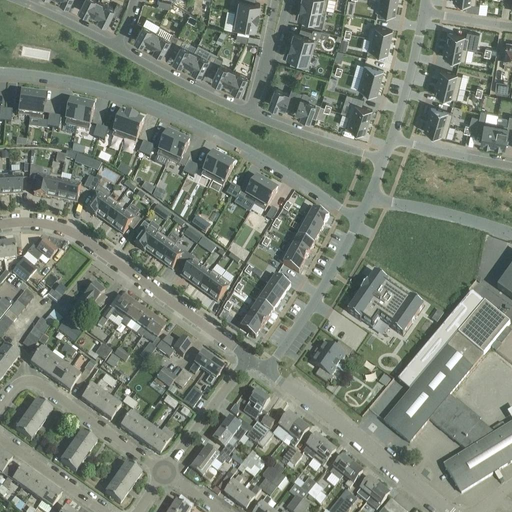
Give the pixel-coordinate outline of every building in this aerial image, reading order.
[(89,12),(94,15),(101,2),(97,0),(83,0),(84,0),(80,10),(88,14),(89,12)] [(237,0),(235,12),(258,16),(259,12),(260,4),(255,3),(256,0),(243,0),(243,1),(239,0),(237,0)] [(301,0),(301,5),(322,10),(326,11),(328,0),(301,0)] [(396,15),(398,2),(383,0),(377,0),(376,11),(396,15)] [(480,5),(475,4),(475,0),(453,0),(453,1),(466,3),(465,10),(479,12),(480,5)] [(106,4),(101,2),(94,15),(99,18),(99,19),(107,24),(112,14),(117,17),(123,6),(117,3),(115,8),(106,4)] [(322,10),(301,5),(300,9),(298,17),(303,18),(302,24),(314,26),(316,20),(319,21),(322,10)] [(258,16),(235,12),(233,24),(232,30),(250,33),(251,27),(256,28),(257,21),(258,21),(258,16)] [(190,16),(187,22),(194,25),(197,20),(190,16)] [(150,45),(157,32),(152,29),(143,24),(135,39),(144,44),(144,42),(150,45)] [(370,38),(390,42),(393,30),(373,26),(370,38)] [(294,32),(292,40),(291,44),(313,51),(317,39),(311,37),(313,32),(301,28),(299,34),(294,32)] [(154,49),(162,54),(167,45),(173,49),(178,38),(173,35),(170,39),(162,35),(157,32),(150,45),(155,48),(154,49)] [(448,32),(446,45),(466,48),(468,36),(448,32)] [(236,40),(248,42),(249,36),(237,34),(236,40)] [(188,65),(195,52),(189,50),(181,46),(183,41),(178,38),(173,49),(178,51),(173,60),(182,64),(183,63),(188,65)] [(390,42),(370,38),(368,50),(388,55),(390,42)] [(313,51),(291,44),(289,49),(287,56),(292,58),(290,64),(308,69),(313,51)] [(463,61),(466,48),(446,45),(443,57),(463,61)] [(195,52),(188,65),(193,68),(192,69),(201,74),(206,64),(211,67),(217,56),(211,54),(209,59),(200,55),(195,52)] [(222,82),(227,84),(233,71),(228,68),(219,64),(222,59),(217,56),(211,67),(217,70),(212,79),(221,83),(222,82)] [(361,77),(381,83),(384,71),(364,65),(361,77)] [(440,70),(438,82),(457,87),(460,75),(440,70)] [(233,71),(227,84),(233,86),(232,88),(241,92),(247,77),(239,73),(233,71)] [(331,77),(328,88),(334,90),(337,79),(331,77)] [(381,83),(361,77),(358,89),(377,95),(381,83)] [(503,82),(497,81),(495,91),(497,94),(507,95),(509,86),(502,85),(503,82)] [(454,99),(457,87),(438,82),(435,94),(454,99)] [(293,102),(297,91),(292,89),(290,94),(284,92),(275,88),(269,104),(278,107),(279,106),(285,108),(288,100),(293,102)] [(297,91),(293,102),(299,104),(296,112),(302,114),(301,116),(310,119),(316,104),(307,100),(301,98),(303,93),(297,91)] [(18,113),(30,115),(32,95),(21,93),(18,113)] [(32,95),(30,115),(42,116),(44,96),(32,95)] [(78,124),(83,104),(71,101),(66,121),(78,124)] [(353,103),(350,115),(369,122),(373,110),(353,103)] [(83,104),(78,124),(90,127),(94,107),(83,104)] [(431,107),(428,119),(447,125),(451,113),(431,107)] [(487,111),(481,110),(478,127),(484,128),(481,143),(483,143),(485,146),(489,146),(491,145),(493,145),(497,123),(486,121),(487,111)] [(46,128),(52,129),(54,117),(49,115),(46,128)] [(125,138),(132,118),(127,116),(126,117),(121,115),(114,134),(125,138)] [(365,133),(369,122),(350,115),(346,127),(365,133)] [(508,125),(497,123),(493,145),(494,145),(496,148),(500,148),(502,147),(504,147),(507,132),(511,133),(511,115),(510,116),(508,125)] [(54,117),(52,129),(58,130),(60,118),(54,117)] [(132,118),(125,138),(136,142),(143,123),(137,121),(138,120),(132,118)] [(447,125),(428,119),(424,131),(444,137),(447,125)] [(99,141),(102,128),(97,126),(93,139),(99,141)] [(108,130),(102,128),(99,141),(104,142),(108,130)] [(159,152),(170,157),(179,138),(168,133),(159,152)] [(179,138),(170,157),(181,162),(189,143),(179,138)] [(138,155),(144,157),(149,145),(143,143),(138,155)] [(149,145),(144,157),(149,159),(154,147),(149,145)] [(101,152),(98,159),(108,164),(111,156),(101,152)] [(66,153),(66,156),(65,159),(75,161),(76,155),(66,153)] [(64,164),(65,159),(66,156),(57,154),(56,162),(64,164)] [(214,178),(224,160),(213,155),(204,173),(214,178)] [(98,172),(102,165),(91,160),(78,156),(76,163),(90,169),(91,167),(97,170),(97,171),(98,172)] [(234,166),(224,160),(214,178),(225,184),(234,166)] [(182,174),(188,177),(193,165),(188,163),(182,174)] [(121,164),(117,171),(128,176),(132,169),(121,164)] [(193,165),(188,177),(193,179),(199,168),(193,165)] [(104,167),(101,174),(114,182),(118,175),(104,167)] [(0,177),(0,195),(11,195),(10,173),(9,173),(10,177),(0,177)] [(10,173),(11,195),(22,195),(21,173),(10,173)] [(45,198),(46,197),(45,197),(50,175),(49,178),(38,176),(34,196),(45,198)] [(45,197),(46,197),(55,199),(60,177),(50,175),(45,197)] [(61,177),(60,177),(55,199),(66,201),(70,183),(60,181),(61,177)] [(84,188),(90,190),(95,180),(90,177),(84,188)] [(247,196),(257,202),(267,185),(257,179),(247,196)] [(95,180),(90,190),(95,193),(100,182),(95,180)] [(333,194),(338,184),(333,182),(328,191),(333,194)] [(81,186),(70,183),(66,201),(77,204),(81,186)] [(142,188),(151,194),(155,189),(146,183),(142,188)] [(225,196),(230,199),(237,188),(232,185),(225,196)] [(278,191),(267,185),(257,202),(267,208),(278,191)] [(242,191),(237,188),(230,199),(236,202),(242,191)] [(145,196),(140,192),(137,197),(142,201),(145,196)] [(108,201),(107,201),(98,194),(87,211),(96,218),(97,216),(108,201)] [(97,216),(105,222),(116,207),(118,204),(109,198),(107,201),(108,201),(97,216)] [(153,213),(160,218),(165,211),(158,206),(153,213)] [(116,207),(105,222),(114,229),(125,213),(116,207)] [(272,209),(265,220),(270,223),(277,212),(272,209)] [(308,220),(324,228),(329,218),(314,210),(308,220)] [(127,211),(125,213),(114,229),(123,235),(129,228),(133,231),(141,221),(136,217),(127,211)] [(193,223),(205,232),(210,225),(198,216),(193,223)] [(324,228),(308,220),(303,228),(319,237),(324,228)] [(135,246),(144,253),(158,233),(144,223),(137,234),(142,237),(135,246)] [(319,237),(303,228),(299,237),(314,246),(319,237)] [(166,238),(158,233),(144,253),(145,253),(146,251),(154,258),(165,242),(164,241),(166,238)] [(198,236),(193,242),(197,245),(202,239),(198,236)] [(314,246),(299,237),(294,246),(309,255),(314,246)] [(198,244),(211,254),(216,248),(203,238),(198,244)] [(50,261),(57,252),(45,241),(37,250),(33,246),(27,253),(38,262),(43,256),(43,257),(49,262),(50,261)] [(2,244),(4,261),(16,260),(14,242),(2,244)] [(154,258),(163,264),(176,246),(174,244),(172,247),(165,242),(154,258)] [(190,256),(176,246),(163,264),(172,270),(177,263),(182,267),(190,256)] [(294,246),(289,256),(304,264),(309,255),(294,246)] [(182,277),(191,284),(204,266),(201,264),(199,266),(190,260),(193,257),(190,256),(182,267),(187,270),(182,277)] [(299,274),(304,264),(289,256),(284,265),(299,274)] [(37,270),(23,259),(12,272),(26,283),(37,270)] [(211,271),(204,266),(191,284),(200,290),(211,275),(209,274),(211,271)] [(230,283),(234,277),(217,266),(213,271),(230,283)] [(511,267),(497,289),(511,299),(511,267)] [(388,325),(400,333),(422,301),(409,293),(386,278),(386,277),(374,268),(365,282),(364,281),(357,291),(358,291),(344,312),(357,321),(358,320),(370,328),(377,316),(388,324),(388,325)] [(0,285),(10,274),(6,271),(0,278),(0,285)] [(200,290),(208,296),(222,278),(213,272),(211,275),(200,290)] [(276,277),(270,286),(285,296),(291,287),(276,277)] [(231,285),(222,278),(208,296),(217,303),(231,285)] [(105,292),(95,283),(84,295),(86,297),(77,308),(84,314),(93,302),(95,303),(105,292)] [(56,290),(63,296),(67,291),(60,285),(56,290)] [(285,296),(270,286),(265,295),(279,305),(285,296)] [(20,296),(30,304),(34,298),(24,291),(20,296)] [(61,298),(52,291),(48,296),(57,303),(61,298)] [(410,444),(430,420),(449,396),(472,369),(472,368),(483,355),(490,347),(495,341),(510,324),(484,303),(471,292),(398,381),(411,391),(384,423),(410,444)] [(279,305),(265,295),(259,303),(274,313),(279,305)] [(30,304),(20,296),(16,301),(25,309),(30,304)] [(2,298),(0,300),(0,304),(8,310),(11,306),(2,298)] [(117,318),(122,322),(135,305),(124,298),(114,311),(109,308),(98,325),(103,328),(107,322),(108,322),(111,317),(116,321),(117,318)] [(25,309),(16,301),(12,306),(21,314),(25,309)] [(268,321),(274,313),(259,303),(253,311),(268,321)] [(135,305),(122,322),(121,325),(131,332),(136,325),(145,312),(135,305)] [(21,314),(12,306),(8,311),(17,319),(21,314)] [(17,319),(8,311),(4,316),(13,324),(17,319)] [(49,316),(58,323),(62,319),(54,311),(49,316)] [(268,321),(253,311),(247,320),(262,330),(268,321)] [(434,316),(439,320),(442,315),(437,311),(434,316)] [(143,336),(143,337),(155,320),(145,312),(136,325),(131,332),(136,335),(141,338),(143,336)] [(13,324),(4,316),(0,320),(0,321),(9,329),(13,324)] [(45,321),(50,325),(53,328),(58,323),(49,316),(45,321)] [(46,330),(50,325),(45,321),(41,318),(37,324),(46,330)] [(156,349),(157,350),(163,343),(157,339),(166,327),(155,320),(143,337),(153,344),(151,346),(150,344),(139,357),(146,362),(156,349)] [(262,330),(247,320),(241,329),(256,339),(262,330)] [(0,330),(5,334),(9,329),(0,321),(0,330)] [(63,321),(57,331),(75,342),(81,331),(63,321)] [(37,324),(33,329),(43,336),(46,330),(37,324)] [(30,334),(39,341),(43,336),(33,329),(30,334)] [(39,341),(30,334),(26,340),(35,346),(39,341)] [(43,336),(39,342),(44,346),(48,340),(43,336)] [(166,345),(163,343),(157,350),(165,356),(170,349),(183,358),(191,346),(182,339),(178,344),(170,338),(166,345)] [(35,346),(26,340),(22,345),(32,351),(35,346)] [(501,346),(495,341),(490,347),(496,352),(501,346)] [(64,353),(67,355),(73,346),(69,344),(67,346),(66,344),(61,351),(61,352),(64,354),(64,353)] [(99,357),(105,362),(112,352),(102,345),(95,355),(90,351),(88,353),(87,355),(92,359),(96,361),(99,357)] [(319,350),(314,357),(316,358),(311,364),(321,371),(317,377),(329,385),(333,379),(331,378),(345,357),(347,358),(351,354),(339,345),(334,352),(325,345),(321,352),(319,350)] [(4,346),(0,351),(0,358),(11,367),(19,358),(4,346)] [(78,350),(73,346),(67,355),(72,358),(78,350)] [(119,348),(114,355),(125,363),(130,356),(119,348)] [(30,364),(40,371),(51,356),(41,349),(30,364)] [(200,368),(205,372),(213,361),(202,353),(190,371),(195,375),(200,368)] [(120,360),(113,355),(106,363),(114,369),(120,360)] [(40,371),(50,378),(61,363),(51,356),(40,371)] [(0,373),(4,377),(11,367),(0,358),(0,373)] [(169,389),(171,386),(173,383),(183,370),(184,369),(174,361),(167,370),(164,368),(154,382),(167,392),(169,389)] [(224,368),(213,361),(205,372),(210,376),(206,383),(211,386),(224,368)] [(96,365),(91,362),(89,364),(84,370),(90,374),(96,365)] [(60,385),(71,370),(61,363),(50,378),(60,385)] [(81,377),(71,370),(60,385),(70,392),(81,377)] [(192,377),(183,370),(173,383),(178,386),(182,389),(192,377)] [(101,393),(106,386),(111,379),(106,375),(102,381),(101,381),(100,381),(95,389),(91,386),(81,400),(91,407),(101,393)] [(379,381),(386,386),(391,379),(384,375),(379,381)] [(116,383),(111,379),(106,386),(112,389),(116,383)] [(203,395),(193,388),(183,402),(193,409),(203,395)] [(264,439),(270,433),(260,425),(268,415),(263,411),(270,401),(258,392),(244,412),(256,421),(255,422),(257,424),(252,430),(264,439)] [(91,407),(101,414),(111,400),(101,393),(91,407)] [(173,400),(168,396),(163,403),(168,406),(173,400)] [(511,462),(511,423),(495,435),(480,422),(481,420),(456,400),(455,401),(449,396),(430,420),(467,452),(444,466),(461,494),(511,462)] [(122,403),(128,407),(132,401),(127,397),(122,403)] [(32,408),(47,419),(52,411),(37,400),(32,408)] [(121,407),(111,400),(101,414),(111,421),(121,407)] [(178,404),(173,400),(168,406),(174,410),(178,404)] [(138,405),(132,401),(128,407),(134,411),(138,405)] [(26,416),(40,425),(42,421),(44,422),(47,419),(32,408),(26,416)] [(180,413),(187,418),(191,421),(195,416),(190,412),(184,408),(180,413)] [(120,427),(130,434),(140,420),(130,413),(126,419),(120,427)] [(283,443),(289,435),(299,422),(289,415),(275,433),(279,436),(277,438),(283,443)] [(26,416),(22,422),(21,423),(36,434),(39,430),(37,429),(40,425),(26,416)] [(266,418),(262,425),(270,430),(275,423),(266,418)] [(230,419),(222,430),(233,438),(233,439),(239,444),(247,433),(241,428),(230,419)] [(150,427),(140,420),(130,434),(140,441),(150,427)] [(309,431),(299,422),(289,435),(294,440),(291,445),(295,448),(309,431)] [(36,434),(21,423),(16,431),(31,442),(36,434)] [(140,441),(150,449),(160,435),(150,427),(140,441)] [(164,429),(160,435),(150,449),(160,455),(174,436),(164,429)] [(233,438),(222,430),(214,441),(225,449),(233,455),(236,451),(235,450),(228,444),(233,439),(233,438)] [(264,439),(252,430),(247,437),(258,446),(264,439)] [(76,440),(92,450),(97,443),(82,432),(76,440)] [(270,433),(264,439),(258,446),(263,449),(274,436),(270,433)] [(303,452),(313,460),(326,444),(316,436),(303,452)] [(71,447),(84,457),(87,453),(89,454),(92,450),(76,440),(71,447)] [(336,452),(326,444),(313,460),(323,468),(336,452)] [(66,455),(81,466),(83,462),(81,460),(84,457),(71,447),(66,455)] [(208,448),(200,459),(211,467),(216,461),(222,466),(226,462),(229,464),(232,460),(231,460),(229,458),(222,453),(219,456),(208,448)] [(284,459),(290,463),(298,453),(292,449),(284,459)] [(245,461),(244,463),(241,467),(238,471),(243,474),(247,468),(251,471),(255,467),(260,471),(266,463),(253,452),(246,461),(245,461)] [(12,460),(2,453),(0,456),(0,476),(1,475),(2,475),(12,460)] [(303,457),(298,453),(290,463),(295,467),(303,457)] [(81,466),(66,455),(60,463),(76,473),(81,466)] [(232,460),(239,466),(241,467),(244,463),(234,456),(231,460),(232,460)] [(340,482),(344,477),(353,465),(343,458),(330,474),(340,482)] [(211,467),(200,459),(192,469),(210,483),(214,477),(208,472),(211,467)] [(121,471),(136,482),(142,474),(127,464),(121,471)] [(273,469),(280,475),(284,470),(277,465),(273,469)] [(344,477),(349,481),(345,485),(350,489),(363,474),(353,465),(344,477)] [(12,482),(22,488),(32,474),(22,467),(12,482)] [(280,475),(273,469),(270,467),(262,477),(273,485),(280,475)] [(121,471),(120,473),(116,479),(129,488),(132,484),(134,486),(136,482),(121,471)] [(42,481),(32,474),(22,488),(32,495),(42,481)] [(230,481),(225,478),(221,474),(218,479),(221,481),(216,488),(222,492),(230,481)] [(286,479),(280,475),(273,485),(280,491),(288,481),(285,479),(286,479)] [(225,494),(236,502),(244,491),(238,487),(243,480),(239,477),(234,483),(225,494)] [(110,487),(126,497),(128,494),(126,492),(129,488),(116,479),(110,487)] [(308,495),(316,484),(309,479),(305,484),(298,480),(294,485),(301,490),(306,493),(308,495)] [(361,498),(367,503),(380,487),(370,479),(357,495),(361,498)] [(52,488),(42,481),(32,495),(42,502),(52,488)] [(316,484),(308,495),(309,496),(313,499),(315,501),(323,490),(316,484)] [(6,490),(1,486),(0,487),(0,495),(3,498),(8,491),(6,490)] [(126,497),(110,487),(105,494),(120,505),(126,497)] [(250,495),(244,491),(236,502),(247,511),(261,491),(256,487),(250,495)] [(390,495),(380,487),(367,503),(372,507),(377,511),(390,495)] [(62,495),(52,488),(42,502),(52,509),(62,495)] [(222,492),(216,488),(213,492),(219,496),(222,492)] [(339,511),(353,496),(346,491),(329,511),(339,511)] [(299,499),(303,502),(308,495),(306,493),(303,496),(302,495),(299,499)] [(10,504),(15,508),(20,502),(18,499),(20,496),(18,494),(10,504)] [(321,504),(325,499),(320,495),(316,501),(321,504)] [(347,511),(357,500),(353,496),(339,511),(347,511)] [(256,511),(271,511),(267,508),(272,502),(267,498),(256,511)] [(288,510),(290,511),(295,511),(303,502),(299,499),(297,498),(288,510)] [(381,511),(406,511),(392,500),(381,511)] [(177,501),(170,511),(190,511),(191,511),(177,501)] [(305,511),(309,507),(303,502),(295,511),(305,511)]
